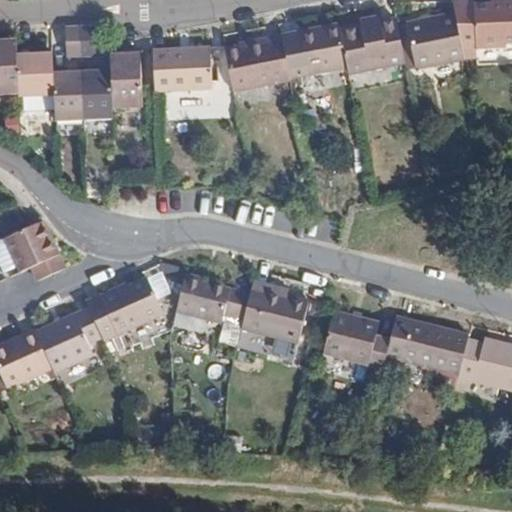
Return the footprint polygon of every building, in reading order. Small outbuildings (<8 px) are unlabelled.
[(511,42),(511,0),(503,0),(503,4),(474,5),(474,0),(452,1),(454,14),(461,49),(506,46),(506,43),(511,42)] [(464,60),(461,49),(454,14),(406,23),(407,26),(398,28),(405,61),(407,69),(414,67),(416,70),(464,60)] [(405,61),(398,28),(397,18),(382,22),(380,17),(360,21),(360,26),(340,31),(347,67),(348,72),(405,61)] [(338,24),(282,37),(291,79),(347,67),(340,31),(338,24)] [(96,55),(96,49),(94,26),(80,27),(81,56),(96,55)] [(67,57),(81,56),(80,27),(65,27),(66,52),(67,57)] [(266,44),(226,52),(234,91),(291,79),(282,37),(265,41),(266,44)] [(16,39),(0,40),(0,94),(18,94),(17,54),(16,39)] [(184,49),(153,50),(153,52),(155,91),(211,89),(210,47),(184,49)] [(18,94),(19,97),(24,96),(25,112),(55,111),(53,73),(52,53),(49,53),(29,53),(17,54),(18,94)] [(142,83),(141,53),(130,53),(111,54),(111,70),(113,108),(142,107),(142,83)] [(71,58),(71,69),(95,68),(95,57),(71,58)] [(113,119),(113,108),(111,70),(82,71),(84,120),(113,119)] [(55,111),(55,121),(84,120),(82,71),(53,73),(55,111)] [(59,245),(50,226),(12,244),(27,277),(38,273),(44,286),(72,273),(66,260),(63,261),(60,255),(56,247),(59,245)] [(196,277),(187,314),(232,326),(235,316),(254,321),(260,297),(227,289),(214,285),(214,282),(196,277)] [(112,338),(114,342),(173,315),(157,281),(127,294),(126,292),(117,296),(97,305),(99,309),(112,338)] [(254,321),(252,330),(308,345),(319,304),(297,298),(278,293),(280,288),(264,284),(260,297),(254,321)] [(278,293),(297,298),(298,293),(289,290),(280,288),(278,293)] [(46,333),(64,373),(103,356),(98,345),(112,338),(99,309),(78,319),(46,333)] [(330,354),(390,370),(397,341),(383,337),(386,325),(362,318),(340,313),(330,354)] [(464,375),(473,340),(474,336),(448,329),(416,321),(405,359),(464,375)] [(244,330),(240,346),(290,359),(294,343),(244,330)] [(62,383),(68,380),(64,373),(46,333),(45,331),(20,343),(0,352),(18,391),(57,374),(62,383)] [(464,376),(511,389),(511,345),(490,339),(488,344),(473,340),(464,375),(464,376)] [(0,351),(0,372),(10,395),(18,391),(0,352),(0,351)]
